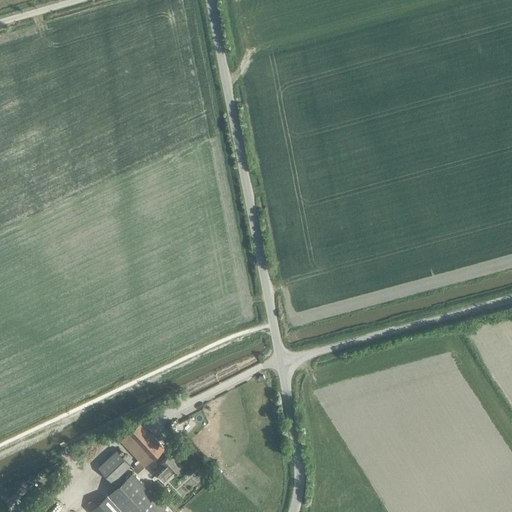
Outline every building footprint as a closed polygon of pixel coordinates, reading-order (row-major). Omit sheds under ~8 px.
[(138,472),(164,448),(140,421),(121,440),(140,461),(133,468),(136,471),(138,472)] [(118,451),(100,468),(112,482),(131,465),(118,451)] [(174,475),(182,467),(170,454),(161,462),(165,466),(158,473),(166,481),(174,475)] [(125,511),(169,511),(132,472),(108,494),(125,511)] [(125,511),(108,494),(92,509),(94,511),(125,511)]
